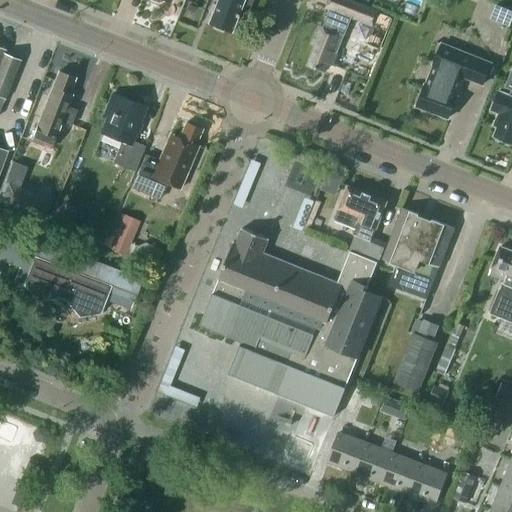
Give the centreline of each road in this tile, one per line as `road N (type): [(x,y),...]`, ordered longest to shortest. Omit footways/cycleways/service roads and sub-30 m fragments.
road 1 (residential): [(112,419),(184,239),(199,231),(252,99)]
road 2 (tertiary): [(511,203),(252,99)]
road 3 (tertiary): [(252,99),(1,0)]
road 4 (residential): [(362,511),(112,419)]
road 5 (residential): [(112,419),(0,371)]
